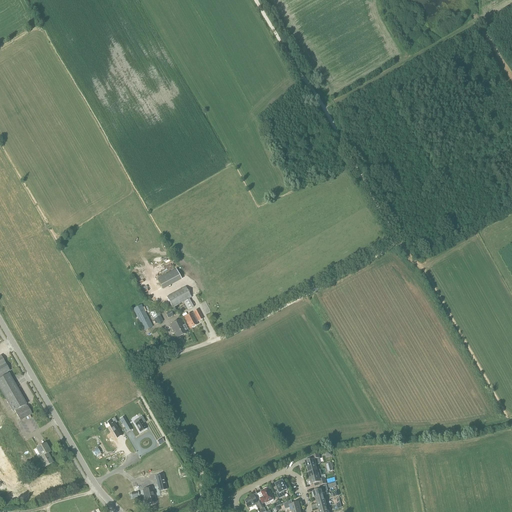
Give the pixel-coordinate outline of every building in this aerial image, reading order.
[(157,279),(162,288),(181,278),(176,269),(157,279)] [(166,297),(172,308),(191,298),(185,287),(166,297)] [(184,302),(188,310),(194,307),(190,299),(184,302)] [(142,305),(133,309),(144,331),(153,327),(142,305)] [(192,313),(184,318),(190,329),(198,324),(197,322),(198,321),(203,319),(198,310),(193,313),(194,313),(192,314),(192,313)] [(160,316),(155,319),(157,325),(163,322),(160,316)] [(180,320),(170,325),(177,338),(187,333),(186,331),(187,330),(185,325),(184,326),(180,320)] [(0,378),(8,374),(7,372),(9,371),(1,356),(0,356),(0,378)] [(0,389),(13,412),(15,411),(26,405),(26,404),(9,374),(8,374),(0,379),(0,389)] [(27,407),(26,405),(15,411),(16,413),(20,421),(32,414),(27,407)] [(124,417),(120,419),(128,432),(132,430),(124,417)] [(142,417),(134,422),(135,425),(140,433),(146,429),(143,424),(146,423),(142,417)] [(116,423),(111,426),(118,439),(123,436),(116,423)] [(109,439),(102,443),(105,449),(106,448),(108,452),(114,448),(109,439)] [(48,454),(50,452),(46,444),(36,449),(41,457),(39,458),(45,467),(53,463),(48,454)] [(132,453),(137,474),(149,471),(144,451),(132,453)] [(319,454),(312,456),(313,460),(305,462),(306,468),(320,464),(318,459),(320,458),(319,454)] [(12,485),(18,496),(24,492),(10,466),(4,469),(0,461),(0,466),(1,466),(2,469),(0,470),(10,487),(12,485)] [(308,473),(317,471),(316,466),(320,465),(320,464),(306,468),(307,468),(308,473)] [(163,475),(156,477),(159,492),(167,490),(163,475)] [(321,476),(309,479),(311,485),(319,483),(320,486),(326,484),(325,479),(322,479),(321,476)] [(279,499),(285,496),(283,493),(284,493),(284,492),(287,490),(284,485),(286,485),(284,481),(283,482),(282,481),(279,483),(275,485),(277,488),(278,491),(279,492),(276,494),(279,499)] [(321,490),(313,492),(314,498),(324,496),(323,492),(328,491),(326,486),(320,487),(321,490)] [(146,505),(156,502),(153,488),(143,490),(146,505)] [(260,499),(263,504),(266,502),(267,503),(270,501),(271,502),(273,501),(274,501),(273,500),(274,499),(270,493),(270,492),(270,491),(269,490),(268,488),(267,489),(267,488),(264,489),(263,490),(264,490),(261,492),(263,497),(260,499)] [(248,500),(244,501),(248,509),(256,505),(259,511),(266,511),(261,501),(258,503),(254,495),(247,498),(248,500)] [(291,511),(300,509),(299,503),(295,504),(291,505),(290,501),(284,504),(285,510),(290,508),(291,511)] [(318,509),(329,506),(327,501),(316,504),(318,509)]
